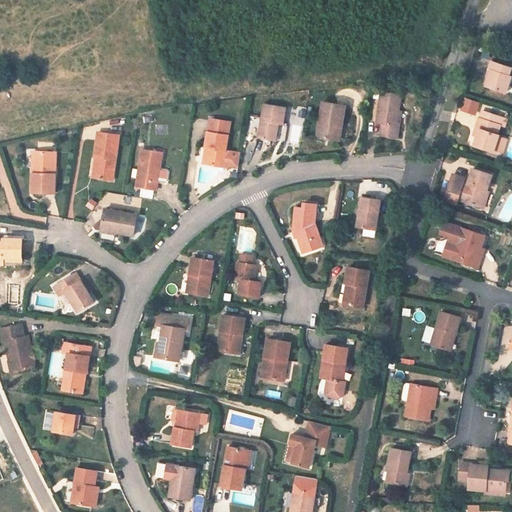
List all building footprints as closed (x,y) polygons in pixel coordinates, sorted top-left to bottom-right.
[(486,86),(506,93),(511,76),(509,75),(511,68),(491,61),(489,69),(491,70),(486,86)] [(383,92),(381,91),(376,123),(381,124),(379,136),(397,139),(399,126),(396,125),(398,111),(401,95),(399,94),(383,92)] [(345,106),(323,102),(317,137),(337,140),(340,123),(342,123),(345,106)] [(286,108),(264,104),(258,138),(276,141),(279,124),(283,125),(286,108)] [(479,129),(477,137),(474,145),(493,152),(493,150),(498,137),(499,135),(497,134),(500,125),(504,127),(506,119),(482,111),(480,118),(479,118),(476,128),(479,129)] [(209,148),(206,164),(227,168),(227,166),(238,167),(240,153),(230,151),(225,150),(228,135),(230,122),(210,118),(208,132),(205,147),(209,148)] [(113,180),(119,135),(98,132),(95,157),(99,157),(96,178),(113,180)] [(506,139),(498,137),(493,150),(502,153),(506,139)] [(156,190),(162,153),(142,149),(136,187),(156,190)] [(32,193),(55,193),(56,152),(36,152),(36,173),(33,173),(32,193)] [(465,179),(452,175),(444,200),(456,204),(457,200),(481,207),(486,192),(491,174),(473,168),(468,184),(463,182),(465,179)] [(376,230),(381,200),(362,196),(357,227),(364,228),(376,230)] [(296,207),(294,231),(296,231),(298,237),(303,252),(318,248),(315,239),(320,238),(315,222),(317,204),(304,203),(303,208),(296,207)] [(137,215),(105,209),(101,229),(116,231),(116,233),(133,236),(137,215)] [(453,258),(452,259),(478,268),(481,259),(477,258),(481,247),(485,235),(462,228),(444,222),(441,232),(450,235),(448,241),(452,242),(457,244),(453,258)] [(3,261),(4,257),(12,258),(15,261),(22,261),(22,239),(4,239),(3,242),(0,242),(0,263),(4,264),(3,261)] [(452,242),(447,256),(453,258),(457,244),(452,242)] [(239,294),(259,298),(261,282),(255,281),(257,265),(252,264),(253,256),(241,254),(240,262),(237,262),(234,278),(241,279),(239,294)] [(208,296),(213,261),(192,257),(190,274),(192,275),(189,293),(208,296)] [(362,308),(369,270),(348,267),(345,283),(346,283),(349,284),(346,305),(362,308)] [(78,312),(95,302),(88,291),(81,280),(76,272),(54,286),(60,296),(66,292),(78,312)] [(84,278),(81,280),(88,291),(91,290),(84,278)] [(431,345),(448,350),(453,332),(456,333),(461,317),(441,311),(431,345)] [(163,342),(160,358),(179,361),(184,330),(188,330),(190,320),(158,314),(156,325),(163,326),(160,342),(163,342)] [(221,351),(239,354),(245,319),(223,315),(221,331),(225,332),(221,351)] [(24,337),(21,324),(0,328),(0,330),(3,342),(6,341),(10,362),(14,361),(16,371),(35,367),(33,359),(31,357),(31,355),(32,354),(28,336),(24,337)] [(426,326),(423,343),(430,344),(433,328),(426,326)] [(453,332),(448,350),(450,351),(456,333),(453,332)] [(287,361),(290,342),(267,339),(261,377),(280,380),(284,361),(287,361)] [(87,373),(91,348),(64,343),(62,352),(68,353),(62,390),(79,393),(82,372),(87,373)] [(345,364),(348,348),(326,344),(320,378),(328,379),(325,392),(329,397),(338,399),(343,395),(345,382),(342,382),(339,381),(342,363),(345,364)] [(406,416),(428,421),(431,408),(433,396),(436,397),(438,389),(411,384),(407,383),(405,385),(402,398),(404,400),(408,401),(406,416)] [(172,444),(191,448),(193,431),(197,431),(199,423),(206,424),(208,414),(200,413),(183,410),(174,409),(172,420),(175,427),(172,444)] [(80,415),(56,412),(56,413),(47,412),(44,428),(53,430),(53,431),(72,435),(74,425),(78,426),(80,415)] [(292,461),(292,462),(309,467),(315,444),(326,447),(331,426),(309,421),(306,433),(309,434),(308,438),(305,437),(291,433),(289,442),(291,443),(296,444),(292,461)] [(286,460),(292,461),(296,444),(291,443),(286,460)] [(221,486),(242,490),(249,451),(228,447),(221,486)] [(411,452),(391,448),(387,470),(389,471),(387,482),(407,486),(409,474),(404,473),(405,469),(407,469),(411,452)] [(43,464),(36,451),(30,450),(38,466),(43,464)] [(169,496),(190,500),(196,469),(176,465),(158,462),(156,473),(163,474),(162,478),(172,480),(169,496)] [(509,481),(510,471),(488,469),(488,466),(460,464),(459,477),(469,478),(469,481),(468,489),(486,491),(486,489),(506,491),(507,481),(509,481)] [(97,471),(77,468),(72,502),(91,506),(95,486),(97,471)] [(290,511),(312,511),(315,496),(294,493),(291,508),(290,511)]
